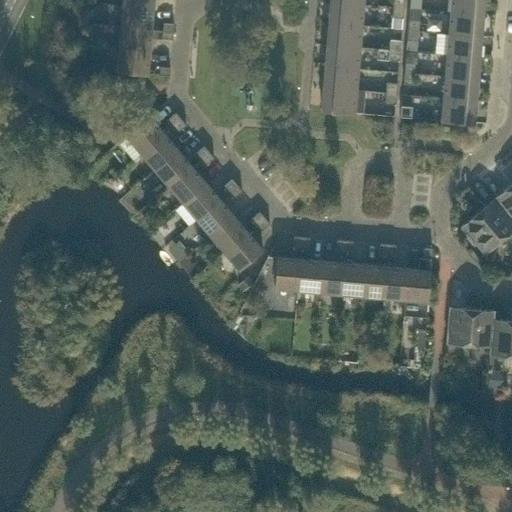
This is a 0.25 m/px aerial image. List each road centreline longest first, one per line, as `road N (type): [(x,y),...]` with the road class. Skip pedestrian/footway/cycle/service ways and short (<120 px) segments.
road 1 (residential): [(434,237),(289,226),(179,106),(179,61),(193,12),(206,0)]
road 2 (residential): [(434,237),(444,202),(511,138)]
